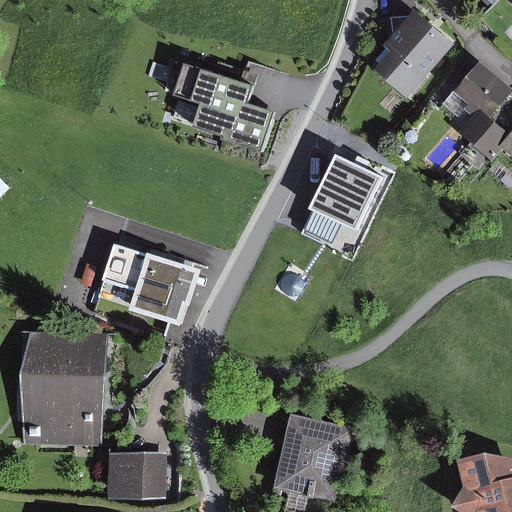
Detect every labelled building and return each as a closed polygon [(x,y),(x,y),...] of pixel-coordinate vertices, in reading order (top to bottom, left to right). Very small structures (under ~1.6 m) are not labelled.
[(378,41),(388,50),(370,69),(407,104),(437,72),(430,66),(450,46),(411,8),(378,41)] [(509,90),(477,62),(451,91),(473,110),(484,120),(509,90)] [(276,114),(246,105),(252,83),(189,65),(178,102),(196,107),(189,131),(265,153),(276,114)] [(492,145),(501,135),(484,120),(473,110),(453,133),(481,158),(492,145)] [(511,162),(511,122),(501,135),(492,145),(511,162)] [(360,228),(383,181),(337,159),(300,233),(331,249),(345,221),(360,228)] [(0,199),(9,189),(0,181),(0,199)] [(116,245),(98,299),(179,325),(197,271),(116,245)] [(100,331),(24,331),(24,450),(100,450),(100,331)] [(360,426),(300,413),(283,491),(343,504),(360,426)] [(103,501),(160,503),(161,453),(104,451),(103,501)] [(511,511),(511,466),(511,461),(485,454),(484,451),(450,461),(458,488),(442,507),(448,511),(511,511)]
